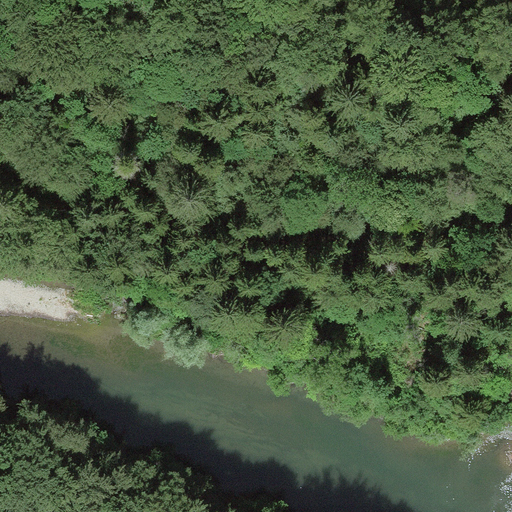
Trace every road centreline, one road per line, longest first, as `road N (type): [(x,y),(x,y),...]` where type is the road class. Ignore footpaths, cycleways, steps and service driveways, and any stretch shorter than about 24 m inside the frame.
road 1 (track): [(0,120),(163,154),(257,184),(322,192)]
road 2 (track): [(322,192),(511,219)]
